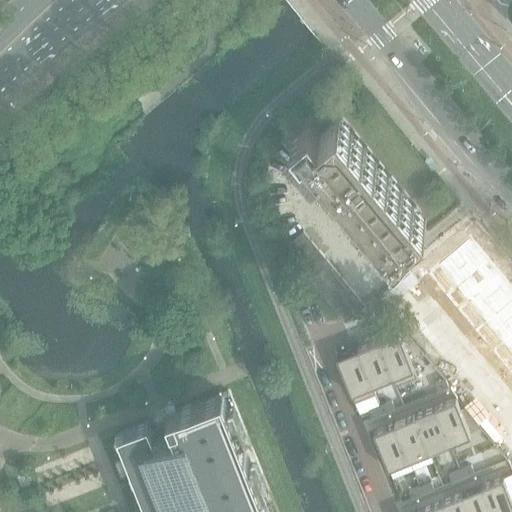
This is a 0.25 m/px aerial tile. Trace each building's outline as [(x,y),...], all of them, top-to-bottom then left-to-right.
[(387,176),(381,168),(376,162),(377,162),(375,160),(375,161),(364,147),(363,146),(351,133),(352,132),(351,131),(350,131),(339,118),(339,117),(338,116),(335,111),(331,115),(319,101),(285,130),(290,136),(291,135),(303,149),(307,145),(393,248),(426,221),(425,219),(424,220),(413,206),(414,206),(412,205),(401,192),(401,191),(400,190),(389,177),(388,175),(387,176)] [(292,258),(312,241),(303,230),(283,247),(292,258)] [(437,264),(428,272),(511,373),(511,288),(470,237),(437,264)] [(300,267),(320,250),(312,241),(292,258),(300,267)] [(307,276),(327,259),(320,250),(300,267),(307,276)] [(315,285),(335,268),(327,259),(307,276),(315,285)] [(322,294),(342,277),(335,268),(315,285),(322,294)] [(330,303),(350,287),(342,277),(322,294),(330,303)] [(339,313),(358,296),(350,287),(330,303),(339,313)] [(345,321),(365,304),(358,296),(339,313),(345,321)] [(399,331),(378,340),(392,377),(395,385),(417,376),(399,331)] [(378,340),(358,348),(372,385),(392,377),(378,340)] [(358,348),(336,357),(354,401),(375,393),(372,385),(358,348)] [(442,380),(434,383),(437,391),(448,386),(445,379),(442,380)] [(270,511),(267,505),(256,477),(245,449),(234,422),(222,392),(222,391),(175,410),(173,406),(172,403),(165,406),(166,409),(167,413),(175,434),(156,442),(148,421),(145,422),(117,433),(137,483),(148,511),(270,511)] [(456,398),(435,407),(449,444),(471,436),(456,398)] [(391,400),(380,405),(383,412),(394,408),(391,400)] [(380,405),(369,409),(372,417),(383,412),(380,405)] [(435,407),(415,415),(429,452),(449,444),(435,407)] [(415,415),(395,423),(409,460),(429,452),(415,415)] [(395,423),(373,431),(388,468),(409,460),(395,423)] [(471,464),(460,469),(463,476),(474,472),(471,464)] [(460,469),(449,474),(452,481),(463,476),(460,469)] [(511,511),(511,499),(503,476),(482,485),(492,511),(511,511)] [(431,481),(420,485),(423,493),(434,488),(431,481)] [(420,485),(409,490),(412,497),(423,493),(420,485)] [(492,511),(482,485),(462,493),(469,511),(492,511)] [(469,511),(462,493),(442,501),(446,511),(469,511)] [(446,511),(442,501),(421,508),(422,511),(446,511)]
